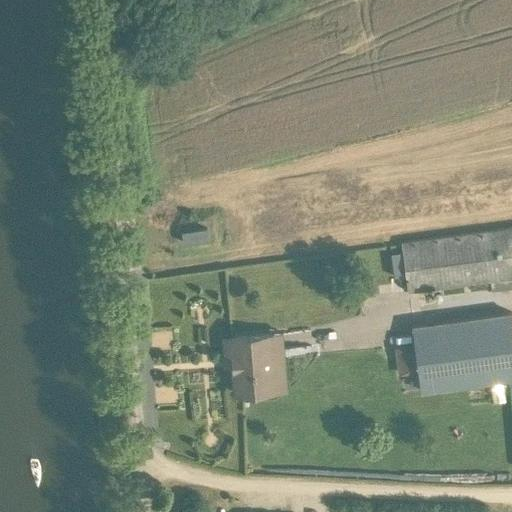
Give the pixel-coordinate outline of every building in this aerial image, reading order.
[(183,218),(183,230),(212,229),(211,216),(183,218)] [(404,282),(511,267),(511,217),(397,232),(404,282)] [(413,334),(393,337),(397,365),(417,363),(420,381),(456,376),(457,388),(474,386),(475,385),(474,374),(511,368),(511,308),(511,301),(411,315),(411,316),(413,334)] [(280,320),(224,327),(226,345),(231,345),(235,382),(286,377),(283,349),(281,348),(283,346),(280,320)] [(368,503),(367,511),(446,511),(446,508),(368,503)]
